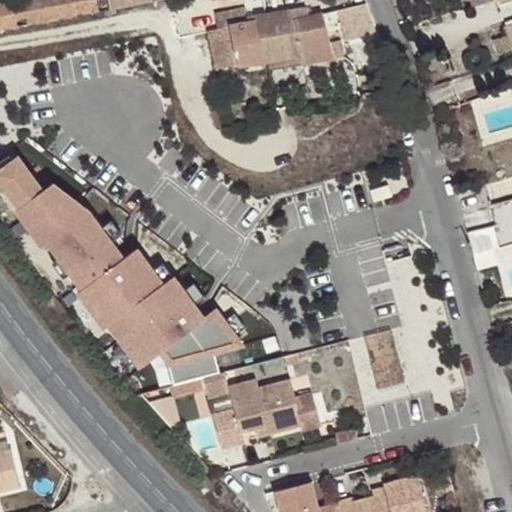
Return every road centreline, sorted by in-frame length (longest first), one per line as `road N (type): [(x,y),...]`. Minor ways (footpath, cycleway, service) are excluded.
road 1 (residential): [(496,416),(380,0)]
road 2 (unknown): [(437,203),(367,229),(247,237),(192,203),(81,97)]
road 3 (tertiary): [(0,285),(160,497)]
road 4 (residential): [(496,416),(258,477)]
